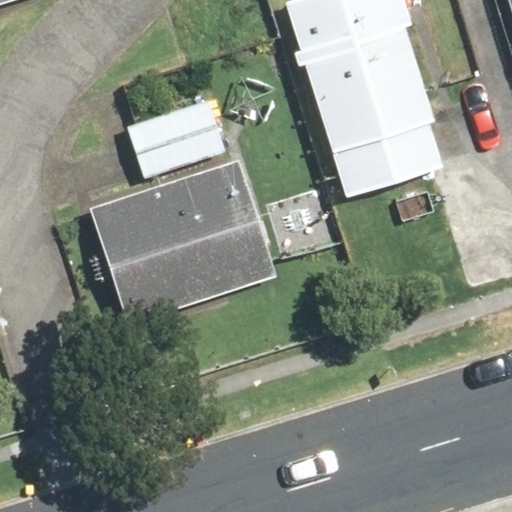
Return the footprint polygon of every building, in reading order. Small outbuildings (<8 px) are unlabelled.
[(35,0),(0,0),(0,14),(37,4),(35,0)] [(389,0),(305,0),(271,10),(326,205),(439,173),(389,0)] [(511,0),(489,0),(511,69),(511,0)] [(208,100),(112,127),(128,182),(224,155),(208,100)] [(73,212),(108,333),(269,287),(234,166),(73,212)]
